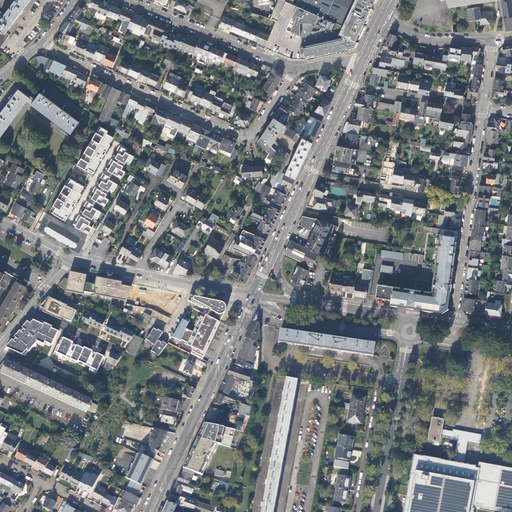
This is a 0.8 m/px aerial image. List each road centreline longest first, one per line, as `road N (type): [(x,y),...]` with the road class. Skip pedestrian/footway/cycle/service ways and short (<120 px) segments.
road 1 (residential): [(293,69),(246,137),(40,44)]
road 2 (primary): [(150,511),(252,296)]
road 3 (tertiary): [(252,296),(71,259)]
road 4 (residential): [(293,69),(124,0)]
road 5 (residential): [(400,380),(382,379),(355,511)]
road 6 (secondary): [(252,296),(292,319),(396,333)]
road 7 (residential): [(468,204),(330,177)]
